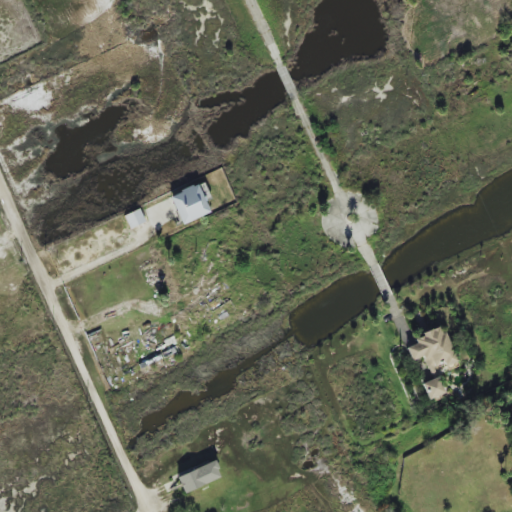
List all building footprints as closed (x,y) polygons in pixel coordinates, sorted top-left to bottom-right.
[(168,196),(181,225),(209,213),(196,184),(168,196)] [(145,223),(139,209),(123,216),(129,230),(145,223)] [(404,348),(409,361),(421,357),(427,372),(454,362),(441,326),(412,337),(414,344),(404,348)] [(443,393),(436,377),(420,384),(426,400),(443,393)] [(175,476),(183,493),(220,478),(212,460),(175,476)]
